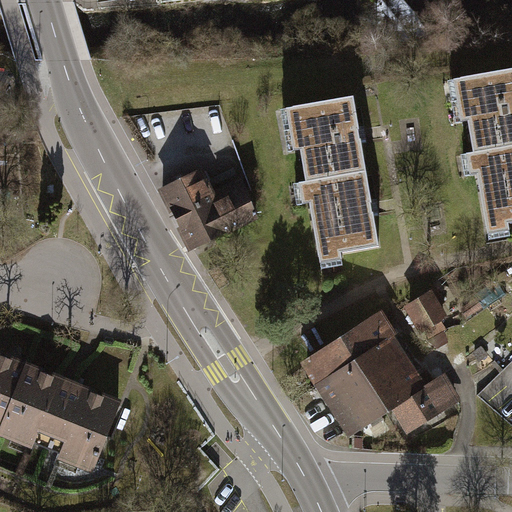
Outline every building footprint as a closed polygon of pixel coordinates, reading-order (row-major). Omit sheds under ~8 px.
[(479,164),(511,158),(511,86),(458,95),(465,136),(474,135),(479,164)] [(308,195),(368,186),(353,110),(294,121),(308,195)] [(511,238),(511,234),(511,233),(511,158),(479,164),(471,166),(475,186),(481,185),(492,250),(511,246),(511,238)] [(205,170),(165,188),(193,248),(259,217),(246,189),(242,191),(234,175),(212,185),(205,170)] [(308,195),(322,267),(380,257),(368,186),(308,195)] [(445,318),(429,291),(401,307),(417,334),(445,318)] [(304,369),(323,396),(402,344),(383,318),(304,369)] [(402,344),(323,396),(349,438),(389,412),(430,385),(402,344)] [(25,366),(0,355),(0,426),(0,427),(25,366)] [(118,404),(25,366),(0,427),(94,465),(118,404)] [(462,409),(441,378),(430,385),(389,412),(409,442),(462,409)]
